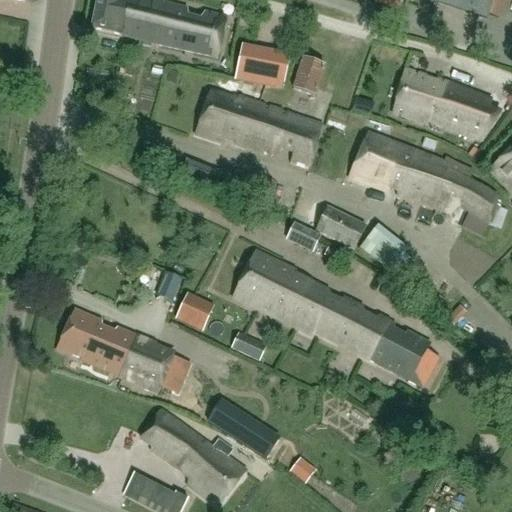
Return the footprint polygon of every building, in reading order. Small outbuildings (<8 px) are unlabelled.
[(96,0),(91,30),(156,45),(166,6),(143,0),(139,0),(139,3),(128,1),(127,0),(96,0)] [(401,9),(402,0),(376,0),(376,4),(396,8),(397,8),(401,9)] [(500,19),(506,0),(428,0),(488,20),(490,16),(500,19)] [(187,11),(166,6),(156,45),(218,59),(218,58),(231,61),(238,31),(223,27),(225,18),(204,13),(199,21),(187,18),(187,11)] [(401,12),(397,32),(425,38),(429,19),(401,12)] [(268,55),(245,49),(237,78),(260,84),(268,55)] [(292,94),(317,100),(324,70),(299,64),(292,94)] [(437,84),(425,81),(425,78),(405,72),(392,114),(427,125),(427,124),(446,129),(445,131),(482,142),(501,114),(488,109),(491,101),(438,82),(437,84)] [(241,102),(209,92),(195,136),(221,144),(223,138),(235,142),(234,144),(276,161),(281,151),(293,155),(290,165),(307,171),(322,126),(288,115),(288,116),(242,100),(241,102)] [(443,164),(394,145),(385,142),(386,140),(367,134),(350,179),(385,192),(386,189),(398,193),(397,197),(409,202),(411,200),(420,204),(421,206),(450,217),(456,209),(468,215),(462,227),(482,237),(488,226),(500,230),(505,214),(496,211),(499,201),(475,185),(467,181),(471,172),(445,159),(443,164)] [(174,179),(182,160),(145,143),(137,162),(174,179)] [(511,148),(492,169),(511,190),(511,148)] [(225,171),(219,195),(256,205),(262,181),(225,171)] [(200,189),(212,194),(217,180),(205,176),(200,189)] [(354,251),(365,227),(327,209),(315,232),(354,251)] [(312,255),(320,238),(321,237),(294,224),(285,242),(312,255)] [(295,332),(313,285),(294,276),(295,271),(254,255),(231,301),(295,332)] [(164,273),(154,298),(173,305),(182,280),(164,273)] [(363,358),(377,318),(371,323),(360,319),(361,309),(344,301),(342,304),(330,300),(329,293),(313,285),(295,332),(310,339),(313,334),(363,358)] [(187,294),(175,321),(202,334),(215,307),(187,294)] [(101,323),(75,312),(56,351),(70,357),(71,355),(80,359),(80,361),(121,379),(139,339),(116,329),(113,333),(101,327),(101,323)] [(377,318),(363,358),(373,363),(374,362),(421,390),(437,360),(424,354),(424,353),(428,345),(406,332),(402,340),(389,333),(392,325),(377,318)] [(259,364),(267,348),(238,335),(231,350),(259,364)] [(155,346),(139,339),(121,379),(157,394),(159,389),(178,397),(191,366),(153,350),(155,346)] [(281,440),(235,410),(228,421),(215,413),(207,424),(266,463),(281,440)] [(218,509),(245,473),(160,411),(139,439),(151,448),(150,452),(188,480),(187,486),(218,509)] [(133,475),(122,496),(153,511),(182,511),(187,503),(133,475)]
